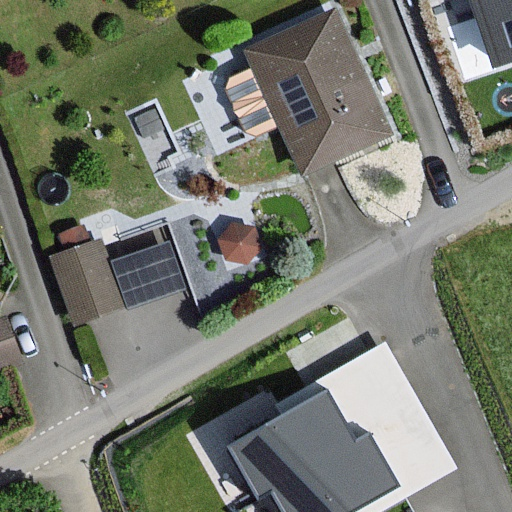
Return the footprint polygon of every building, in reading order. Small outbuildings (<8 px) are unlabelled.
[(511,58),(511,0),(475,0),(496,64),(511,58)] [(336,12),(251,49),(303,169),(319,162),(389,132),(355,55),(336,12)] [(104,241),(60,256),(83,320),(127,304),(104,241)] [(0,376),(28,366),(11,318),(0,321),(0,376)] [(338,511),(393,483),(367,435),(353,443),(327,395),(235,444),(261,492),(277,483),(292,511),(338,511)]
